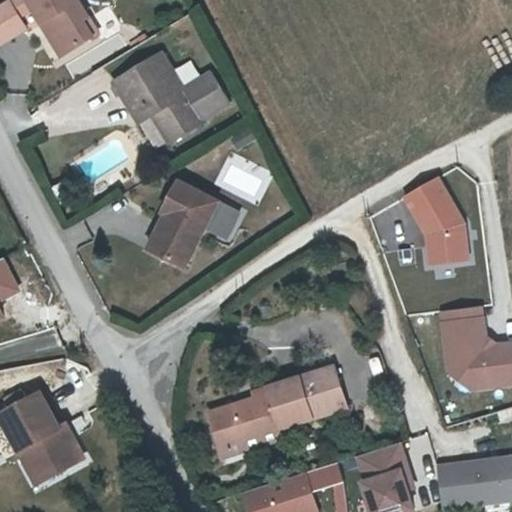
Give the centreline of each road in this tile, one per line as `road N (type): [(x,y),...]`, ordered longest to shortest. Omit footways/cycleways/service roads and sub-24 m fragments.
road 1 (track): [(116,361),(511,119)]
road 2 (unclassified): [(0,141),(205,511)]
